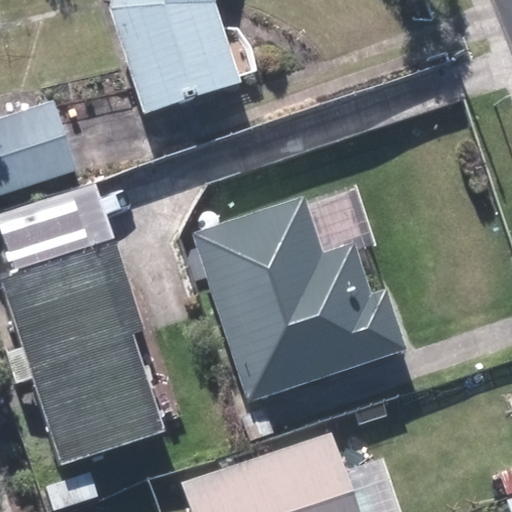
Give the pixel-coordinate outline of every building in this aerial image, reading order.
[(113,0),(111,13),(146,117),(248,88),(224,3),(224,0),(113,0)] [(49,102),(0,118),(0,192),(72,168),(49,102)] [(323,258),(304,200),(196,235),(250,398),(407,346),(387,288),(375,292),(360,246),(323,258)] [(15,277),(1,282),(59,467),(162,434),(90,209),(2,237),(15,277)] [(359,511),(333,436),(183,488),(191,511),(359,511)]
